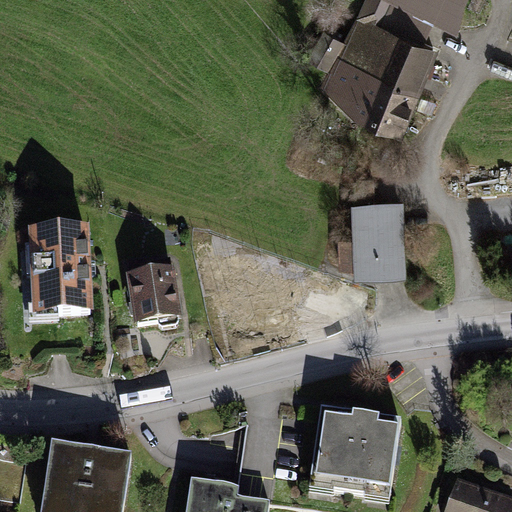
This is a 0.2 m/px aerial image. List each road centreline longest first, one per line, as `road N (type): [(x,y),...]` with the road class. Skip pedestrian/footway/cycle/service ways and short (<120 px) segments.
road 1 (unclassified): [(0,412),(157,404),(353,348),(430,338)]
road 2 (residential): [(430,338),(460,429),(511,471)]
